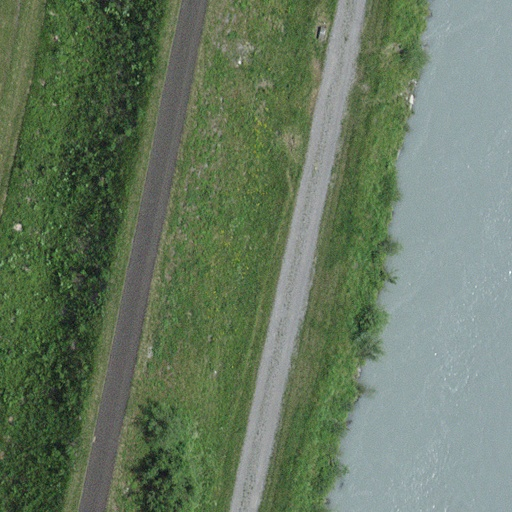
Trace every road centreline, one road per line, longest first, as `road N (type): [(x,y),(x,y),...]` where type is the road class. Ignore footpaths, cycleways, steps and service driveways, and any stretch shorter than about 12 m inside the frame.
road 1 (track): [(255,511),(363,0)]
road 2 (track): [(198,0),(94,511)]
road 3 (unknown): [(35,0),(0,178)]
